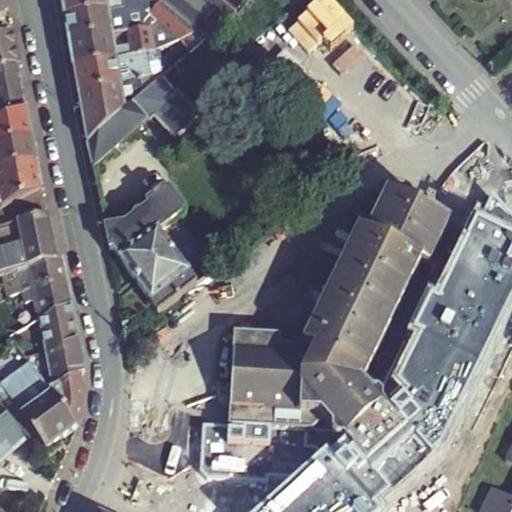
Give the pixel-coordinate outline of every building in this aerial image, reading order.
[(0,0),(0,13),(9,7),(8,0),(0,0)] [(64,0),(66,13),(107,8),(124,6),(122,0),(64,0)] [(75,66),(161,42),(190,34),(194,48),(218,27),(232,14),(215,0),(162,0),(148,16),(144,21),(151,26),(133,29),(70,37),(75,66)] [(66,13),(70,37),(133,29),(131,16),(109,19),(107,8),(66,13)] [(137,15),(144,21),(148,16),(141,10),(137,15)] [(0,71),(18,67),(11,34),(0,37),(0,71)] [(161,42),(75,66),(80,92),(121,80),(117,65),(126,63),(139,59),(138,56),(152,53),(151,49),(156,48),(157,50),(163,48),(161,42)] [(80,92),(84,118),(125,103),(126,109),(163,75),(168,71),(178,63),(130,77),(121,80),(80,92)] [(117,65),(121,80),(130,77),(126,63),(117,65)] [(0,125),(27,113),(18,67),(0,71),(0,125)] [(126,109),(88,142),(93,166),(155,114),(177,138),(202,116),(181,91),(178,92),(163,75),(126,109)] [(84,118),(88,142),(126,109),(125,103),(84,118)] [(0,148),(32,139),(27,113),(0,125),(0,148)] [(0,172),(37,165),(32,139),(0,148),(0,172)] [(478,169),(480,176),(468,187),(497,218),(511,204),(511,183),(505,184),(498,175),(498,168),(492,161),(486,161),(481,164),(478,169)] [(0,212),(42,194),(37,165),(0,172),(0,212)] [(126,222),(105,227),(110,248),(113,247),(116,247),(160,308),(218,266),(181,215),(183,206),(171,190),(161,189),(145,201),(149,206),(126,222)] [(370,366),(406,286),(419,259),(427,263),(447,221),(430,213),(433,207),(425,204),(422,210),(387,193),(367,234),(358,230),(308,336),(281,334),(281,343),(233,341),(230,434),(307,437),(319,426),(353,460),(366,473),(407,436),(394,422),(360,387),(370,366)] [(56,262),(42,194),(0,212),(0,278),(2,278),(56,262)] [(421,348),(399,394),(410,407),(394,422),(407,436),(366,473),(353,460),(342,469),(330,456),(268,511),(397,511),(450,464),(467,426),(474,429),(511,347),(511,326),(505,323),(511,308),(511,278),(507,276),(511,265),(511,253),(469,234),(443,290),(447,292),(438,312),(429,308),(412,344),(421,348)] [(56,262),(2,278),(7,297),(22,293),(25,305),(35,303),(39,320),(72,304),(62,260),(56,262)] [(72,304),(39,320),(45,347),(41,348),(41,355),(47,355),(48,362),(63,358),(61,346),(78,339),(72,304)] [(59,379),(82,374),(85,373),(78,339),(61,346),(63,358),(48,362),(52,381),(59,379)] [(29,360),(36,355),(28,344),(21,349),(29,360)] [(0,356),(0,400),(40,452),(78,423),(51,388),(46,382),(42,377),(26,389),(21,393),(11,380),(17,376),(26,368),(10,349),(0,356)] [(78,423),(79,425),(82,410),(82,374),(59,379),(61,386),(51,388),(78,423)] [(26,389),(17,376),(11,380),(21,393),(26,389)] [(0,464),(23,444),(0,417),(0,464)] [(485,511),(511,511),(511,453),(507,464),(511,466),(511,499),(495,492),(485,511)]
